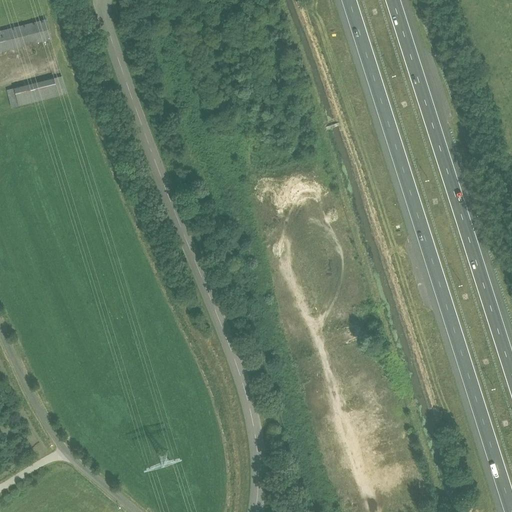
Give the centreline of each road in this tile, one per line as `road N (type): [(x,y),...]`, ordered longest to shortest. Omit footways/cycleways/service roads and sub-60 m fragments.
road 1 (tertiary): [(252,511),(249,414),(102,0)]
road 2 (motorway): [(347,0),(510,511)]
road 3 (motorway): [(511,373),(393,0)]
road 4 (unclassified): [(0,324),(66,453),(134,511)]
